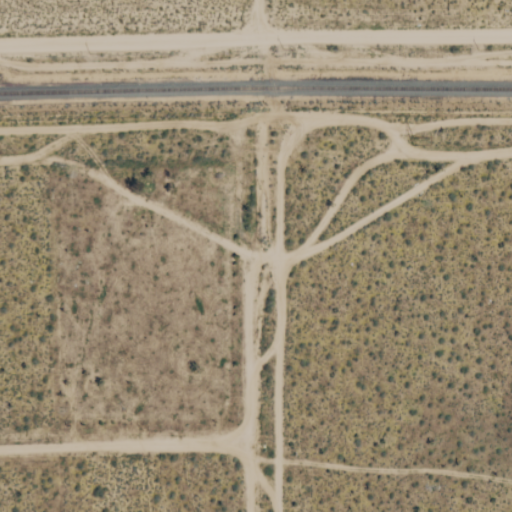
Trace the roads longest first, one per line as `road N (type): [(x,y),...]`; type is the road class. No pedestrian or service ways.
road 1 (track): [(278,511),(261,0)]
road 2 (track): [(0,48),(511,39)]
road 3 (track): [(0,456),(279,451)]
